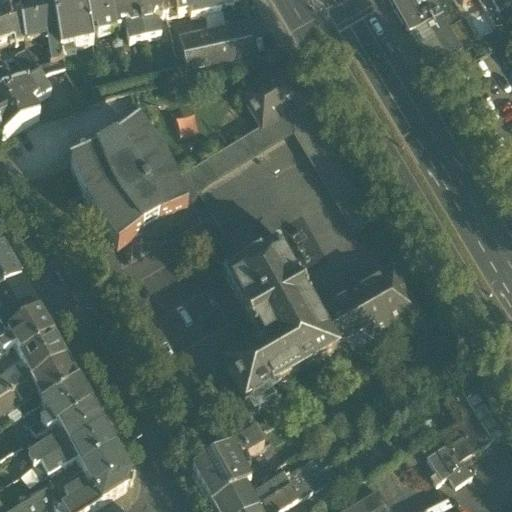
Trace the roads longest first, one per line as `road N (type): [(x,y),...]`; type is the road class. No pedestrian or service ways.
road 1 (primary): [(290,0),(511,368)]
road 2 (residential): [(0,196),(171,493)]
road 3 (primary): [(511,276),(344,0)]
